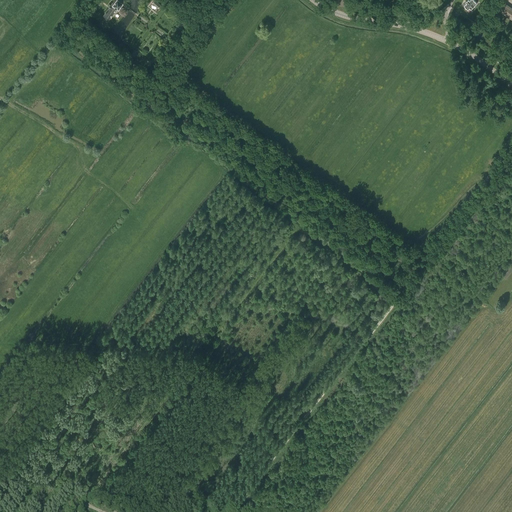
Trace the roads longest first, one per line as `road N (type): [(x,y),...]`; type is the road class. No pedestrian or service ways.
road 1 (tertiary): [(511,86),(447,41),(313,0)]
road 2 (track): [(136,211),(84,169),(70,142),(0,98)]
road 3 (track): [(422,246),(478,188),(511,135)]
